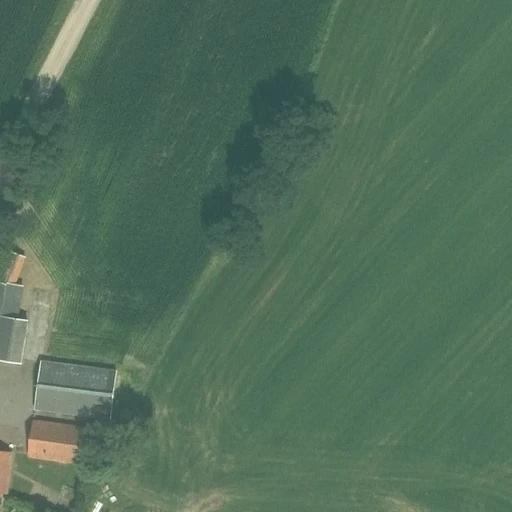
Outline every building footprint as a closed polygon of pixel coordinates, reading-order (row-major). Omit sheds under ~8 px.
[(0,282),(14,288),(26,259),(5,251),(0,264),(0,282)] [(0,361),(21,364),(24,349),(28,321),(18,319),(24,291),(0,285),(0,361)] [(110,420),(117,371),(41,362),(34,411),(110,420)] [(88,464),(92,428),(34,421),(30,457),(88,464)] [(7,494),(12,454),(0,452),(0,505),(2,494),(7,494)]
